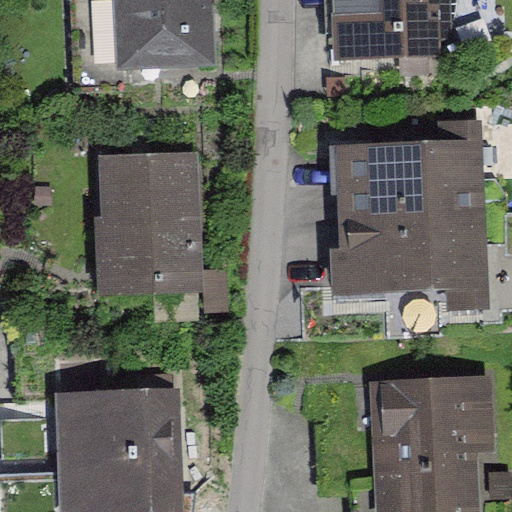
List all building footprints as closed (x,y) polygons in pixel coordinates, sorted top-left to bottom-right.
[(65,0),(103,0),(107,70),(206,65),(202,0),(58,0),(65,0)] [(348,0),(352,67),(449,62),(446,0),(348,0)] [(337,151),(341,225),(439,220),(435,146),(337,151)] [(93,295),(194,291),(188,150),(87,154),(93,295)] [(341,225),(345,296),(442,291),(439,220),(341,225)] [(361,377),(366,508),(463,505),(459,374),(361,377)] [(170,511),(167,386),(48,389),(51,474),(51,511),(170,511)] [(0,511),(51,511),(51,474),(0,475),(0,511)]
